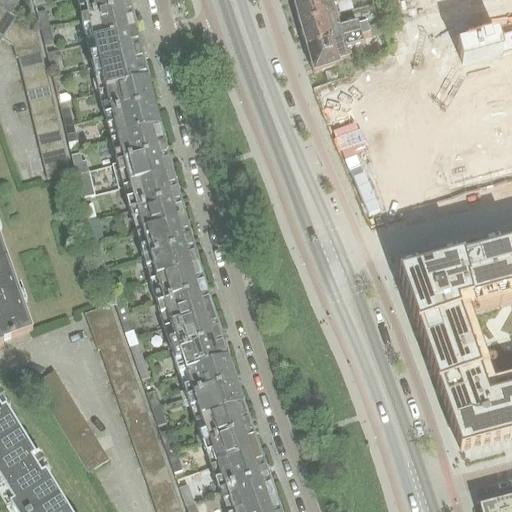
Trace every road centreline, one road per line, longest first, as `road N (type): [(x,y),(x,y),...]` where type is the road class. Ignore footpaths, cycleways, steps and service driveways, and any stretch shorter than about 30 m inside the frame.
road 1 (residential): [(161,0),(220,232),(307,511)]
road 2 (secondary): [(222,0),(321,263)]
road 3 (secondary): [(342,257),(239,0)]
road 4 (secondary): [(427,493),(342,257)]
road 5 (secondary): [(321,263),(375,389),(409,497)]
road 6 (residential): [(342,257),(511,210)]
